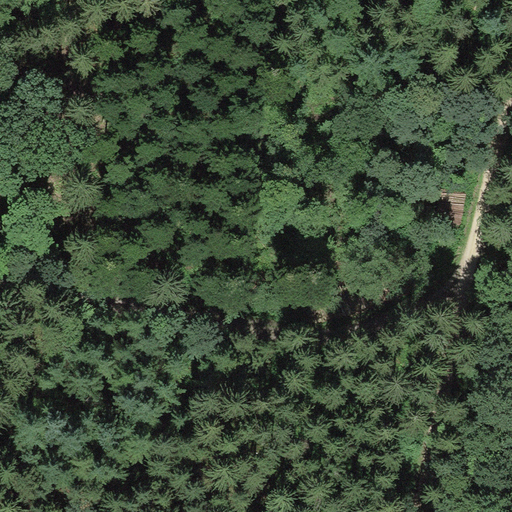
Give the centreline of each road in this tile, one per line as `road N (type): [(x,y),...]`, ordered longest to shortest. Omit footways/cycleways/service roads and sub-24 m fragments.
road 1 (track): [(456,291),(398,320),(303,338),(0,287)]
road 2 (track): [(413,511),(456,291),(511,102)]
